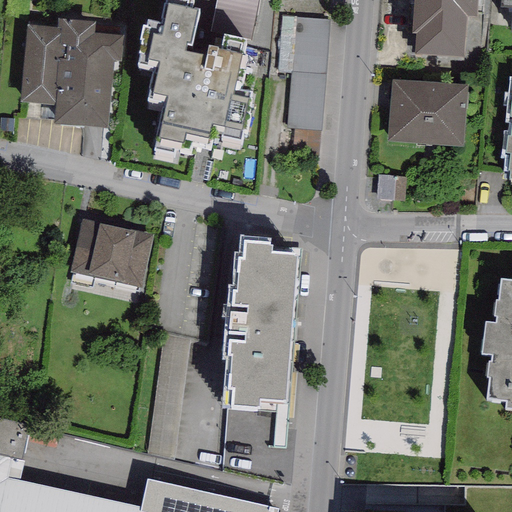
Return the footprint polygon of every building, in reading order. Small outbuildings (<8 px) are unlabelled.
[(193,4),(171,0),(166,0),(160,29),(146,26),(136,73),(153,77),(147,106),(165,110),(156,152),(190,159),(193,144),(209,147),(211,138),(222,141),(221,146),(240,150),(249,108),(234,105),(236,93),(240,94),(246,63),(242,62),(245,48),(224,44),(221,58),(209,55),(207,64),(185,59),(186,53),(191,54),(199,19),(190,17),(193,4)] [(216,0),(209,37),(250,45),(259,0),(216,0)] [(415,0),(413,39),(416,40),(415,61),(464,64),(467,24),(477,24),(478,0),(415,0)] [(511,0),(500,0),(499,15),(511,16),(508,42),(511,42),(511,0)] [(330,21),(282,18),(278,73),(291,74),(326,76),(330,21)] [(57,32),(26,29),(19,105),(55,108),(53,127),(108,131),(114,65),(120,66),(122,39),(94,36),(95,25),(57,22),(57,32)] [(323,133),(326,76),(291,74),(288,130),(295,131),(320,133),(323,133)] [(468,89),(391,84),(387,144),(463,150),(468,89)] [(318,157),(320,133),(295,131),(293,155),(318,157)] [(406,179),(378,178),(377,201),(404,202),(406,179)] [(154,238),(81,221),(70,274),(142,290),(154,238)] [(272,251),(244,249),(243,267),(238,266),(236,299),(233,298),(227,364),(231,364),(228,398),(233,398),(232,414),(258,416),(259,407),(286,409),(297,263),(271,261),(272,251)] [(511,287),(502,286),(500,306),(495,306),(493,322),(498,323),(497,329),(486,328),(482,359),(492,360),(491,367),(488,367),(486,383),(489,384),(487,405),(505,407),(504,415),(511,415),(511,287)] [(190,340),(162,333),(147,455),(174,463),(190,340)] [(0,460),(20,465),(30,428),(0,420),(0,460)] [(20,465),(0,460),(0,511),(141,511),(18,483),(23,466),(20,465)] [(277,511),(278,511),(148,482),(147,485),(141,511),(277,511)]
